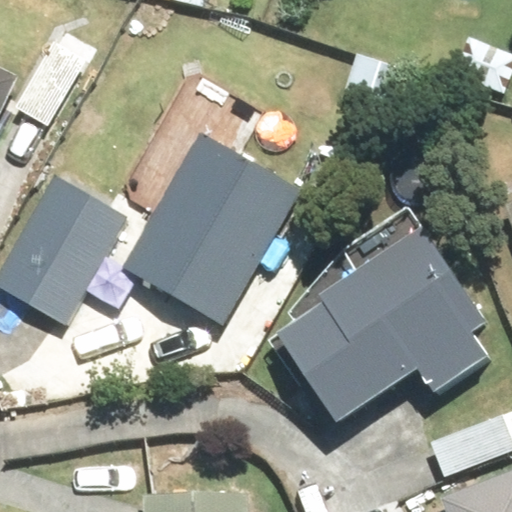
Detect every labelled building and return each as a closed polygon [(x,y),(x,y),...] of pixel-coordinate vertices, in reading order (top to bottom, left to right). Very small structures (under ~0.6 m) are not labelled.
[(0,73),(0,127),(21,83),(0,73)] [(299,192),(199,138),(124,275),(225,328),(299,192)] [(133,223),(58,177),(0,275),(0,293),(67,334),(133,223)] [(511,206),(503,210),(511,234),(511,206)] [(485,326),(401,212),(339,258),(352,276),(311,306),(317,315),(270,350),(335,437),(414,378),(435,405),(490,365),(471,336),(485,326)] [(511,457),(511,414),(428,445),(442,484),(511,457)] [(511,511),(511,473),(439,501),(443,511),(511,511)] [(142,504),(142,511),(241,511),(242,503),(142,504)]
